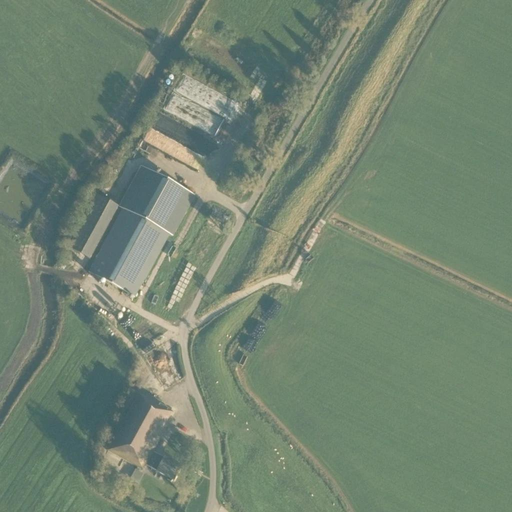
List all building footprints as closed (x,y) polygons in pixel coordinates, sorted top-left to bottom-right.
[(165,110),(184,119),(192,103),(174,94),(165,110)] [(160,111),(144,141),(195,167),(202,152),(178,139),(183,131),(184,131),(187,125),(160,111)] [(169,235),(171,237),(193,196),(143,169),(121,209),(124,211),(89,274),(135,299),(169,235)] [(98,195),(69,249),(90,260),(119,207),(98,195)] [(143,471),(146,466),(157,472),(175,482),(182,468),(164,458),(164,459),(153,453),(168,425),(166,424),(172,413),(140,395),(108,452),(143,471)] [(130,482),(139,486),(144,474),(136,470),(130,482)]
